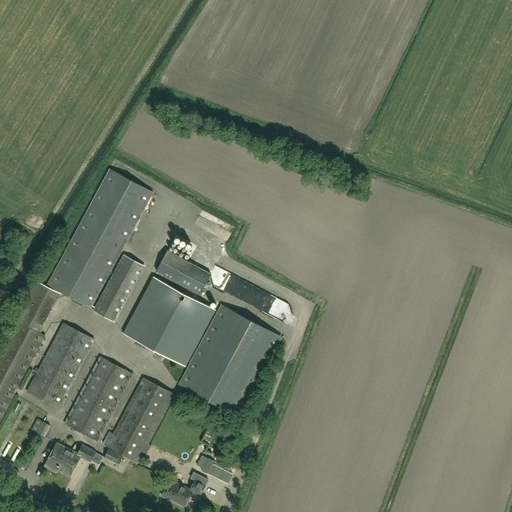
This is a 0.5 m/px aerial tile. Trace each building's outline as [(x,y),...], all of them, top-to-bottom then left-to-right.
[(91,306),(153,189),(109,166),(47,283),(91,306)] [(157,270),(201,293),(212,272),(168,249),(157,270)] [(115,319),(145,264),(123,253),(94,308),(115,319)] [(234,272),(226,288),(238,294),(246,278),(234,272)] [(215,310),(154,278),(124,334),(185,367),(215,310)] [(43,284),(23,323),(15,319),(0,347),(0,418),(44,334),(39,331),(59,293),(43,284)] [(282,337),(221,305),(181,381),(242,413),(282,337)] [(63,396),(94,337),(64,321),(27,391),(58,407),(59,404),(62,406),(66,398),(63,396)] [(95,439),(98,440),(133,372),(101,355),(65,423),(89,436),(89,437),(94,440),(95,439)] [(152,446),(148,444),(175,392),(145,376),(114,435),(109,432),(103,443),(142,464),(152,446)] [(18,412),(22,405),(17,402),(13,409),(18,412)] [(44,436),(50,425),(43,421),(37,432),(44,436)] [(57,443),(45,467),(56,472),(57,470),(70,476),(80,456),(91,461),(95,452),(82,445),(78,454),(57,443)] [(116,463),(119,455),(108,450),(104,458),(116,463)] [(221,474),(230,478),(233,470),(224,466),(221,474)] [(172,500),(173,498),(187,505),(192,494),(199,497),(205,485),(208,479),(193,471),(189,479),(194,481),(190,488),(175,481),(171,488),(168,486),(163,495),(172,500)]
